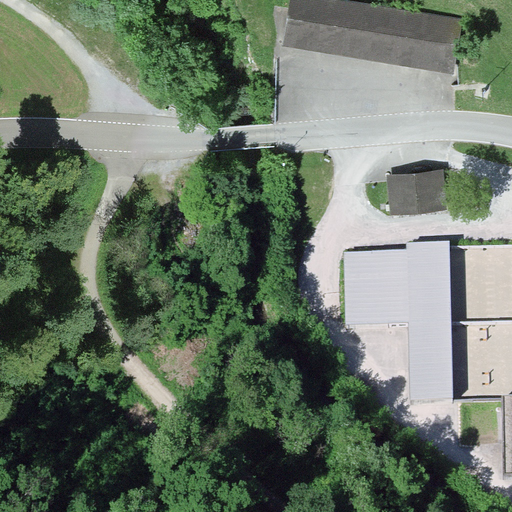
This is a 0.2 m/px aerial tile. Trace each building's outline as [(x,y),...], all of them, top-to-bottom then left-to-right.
[(461,20),(339,0),(275,0),(276,1),(291,3),(286,35),(293,36),(453,63),(461,20)] [(453,63),(293,36),(292,43),(452,70),(453,63)] [(442,175),(390,180),(393,212),(445,207),(442,175)] [(408,249),(408,257),(410,325),(411,403),(454,403),(450,248),(408,249)] [(410,325),(408,257),(388,258),(388,256),(346,257),(347,329),(389,328),(389,326),(410,325)]
